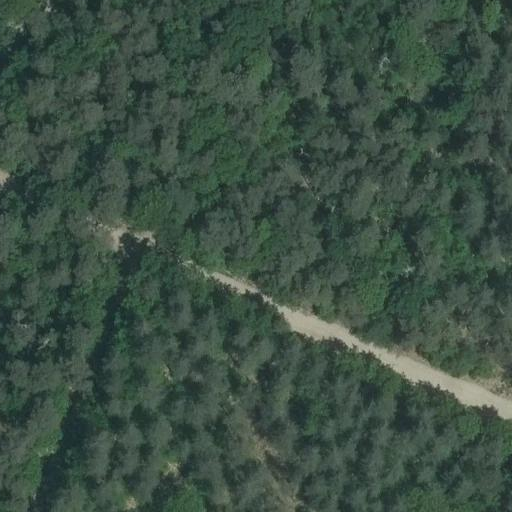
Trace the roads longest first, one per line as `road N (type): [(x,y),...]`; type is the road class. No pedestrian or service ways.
road 1 (track): [(133,259),(511,443)]
road 2 (track): [(133,259),(269,0)]
road 3 (track): [(133,259),(0,189)]
